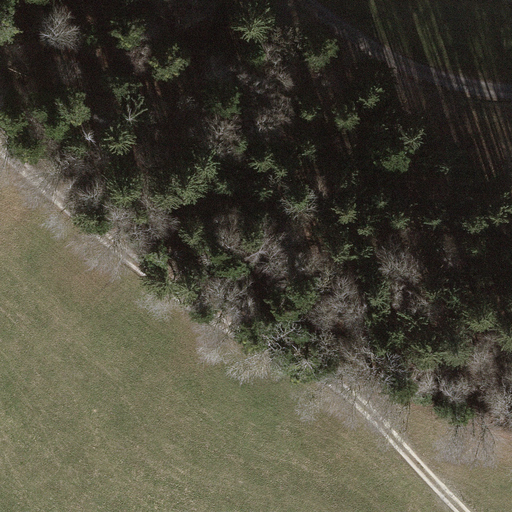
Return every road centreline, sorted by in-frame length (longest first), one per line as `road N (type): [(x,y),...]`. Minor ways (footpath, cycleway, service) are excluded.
road 1 (track): [(0,159),(30,198),(150,287),(383,424),(466,511)]
road 2 (unclassified): [(300,0),(394,63),(511,94)]
